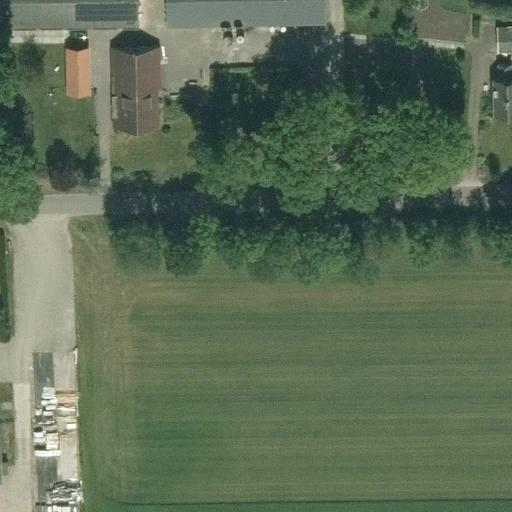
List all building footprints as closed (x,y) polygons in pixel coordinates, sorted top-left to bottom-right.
[(138,0),(0,0),(0,26),(139,25),(138,0)] [(166,0),(167,25),(325,23),(325,0),(166,0)] [(498,51),(511,51),(511,24),(497,25),(498,51)] [(158,86),(161,86),(160,45),(112,46),(114,126),(158,125),(158,86)] [(67,47),(68,76),(90,76),(89,47),(67,47)] [(494,112),(511,111),(511,77),(511,64),(496,64),(497,77),(493,78),(494,112)] [(0,479),(8,479),(7,423),(0,422),(0,479)]
